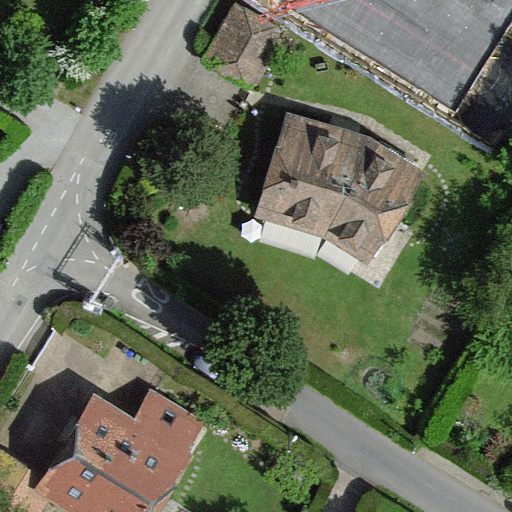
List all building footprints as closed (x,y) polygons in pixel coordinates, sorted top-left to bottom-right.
[(257,68),(277,19),(238,3),(217,51),(257,68)] [(294,123),(266,214),(329,232),(367,255),(415,175),(369,145),(294,123)] [(99,401),(50,480),(101,511),(145,511),(198,421),(154,394),(138,421),(99,401)] [(0,511),(30,466),(4,450),(0,455),(0,511)] [(28,511),(50,480),(30,466),(0,511),(28,511)]
